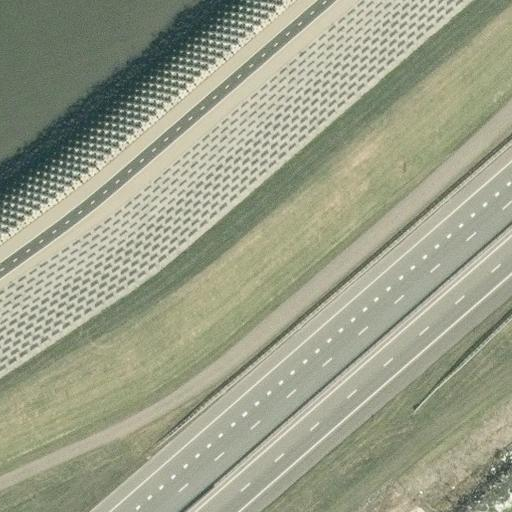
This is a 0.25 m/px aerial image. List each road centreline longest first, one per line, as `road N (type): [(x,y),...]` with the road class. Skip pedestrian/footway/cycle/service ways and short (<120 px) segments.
road 1 (motorway): [(511,201),(152,511)]
road 2 (motorway): [(229,511),(511,268)]
